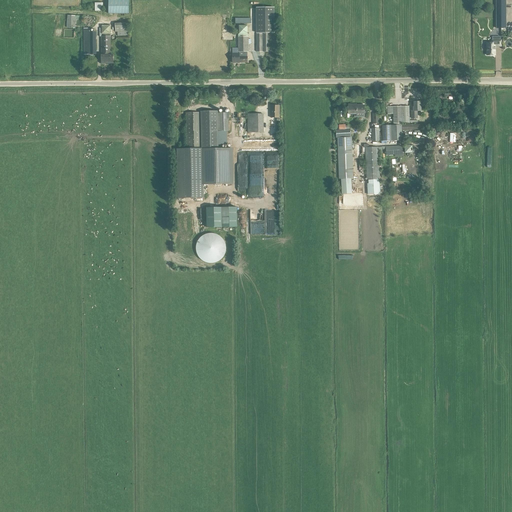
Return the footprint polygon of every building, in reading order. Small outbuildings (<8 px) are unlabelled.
[(129,14),(128,0),(108,0),(109,14),(129,14)] [(496,0),(496,28),(506,28),(505,0),(496,0)] [(256,8),(256,33),(274,33),(274,8),(256,8)] [(89,26),(94,24),(94,18),(89,15),(84,18),(85,23),(89,26)] [(79,20),(79,16),(68,16),(67,27),(75,28),(76,20),(79,20)] [(127,35),(127,31),(128,31),(127,23),(115,23),(116,32),(118,32),(118,36),(127,35)] [(248,25),(239,25),(240,34),(248,34),(248,25)] [(111,26),(100,26),(100,34),(111,34),(111,26)] [(84,55),(96,55),(96,31),(90,31),(90,28),(84,28),(84,55)] [(257,52),(269,52),(269,34),(256,34),(257,52)] [(102,54),(101,54),(102,64),(114,64),(114,54),(111,54),(111,37),(101,37),(102,54)] [(240,48),(240,63),(248,63),(248,57),(247,57),(247,52),(249,52),(249,44),(252,44),(252,39),(249,39),(249,37),(238,37),(238,48),(240,48)] [(495,46),(501,46),(501,40),(492,40),(492,43),(487,43),(487,55),(495,55),(495,46)] [(418,111),(421,111),(421,102),(414,102),(414,107),(413,107),(413,111),(411,111),(411,118),(418,118),(418,111)] [(355,117),(365,117),(365,105),(355,105),(349,105),(349,114),(355,114),(355,117)] [(279,118),(280,106),(271,106),(271,118),(279,118)] [(393,114),(393,123),(410,123),(409,106),(387,107),(388,114),(393,114)] [(218,131),(229,131),(228,110),(225,110),(225,113),(218,113),(218,131)] [(218,131),(218,113),(218,111),(201,112),(202,149),(218,149),(218,131)] [(200,113),(190,113),(186,113),(187,149),(201,149),(200,113)] [(248,132),(264,132),(264,114),(248,114),(248,132)] [(235,136),(248,136),(248,118),(235,118),(235,136)] [(382,126),(382,141),(402,141),(402,130),(402,125),(394,125),(382,126)] [(358,182),(352,183),(351,179),(353,179),(351,138),(350,130),(336,130),(336,138),(338,138),(339,179),(341,179),(341,186),(342,194),(352,194),(352,186),(358,186),(358,182)] [(402,146),(366,148),(367,180),(369,180),(369,184),(367,184),(368,195),(380,194),(378,152),(380,152),(380,150),(386,149),(386,155),(403,154),(402,146)] [(202,149),(202,184),(232,184),(231,148),(218,149),(202,149)] [(187,149),(176,149),(177,198),(202,197),(202,184),(202,149),(187,149)] [(206,227),(237,227),(236,207),(206,208),(206,227)] [(198,237),(198,252),(201,261),(215,261),(225,258),(225,245),(221,233),(209,233),(198,237)]
